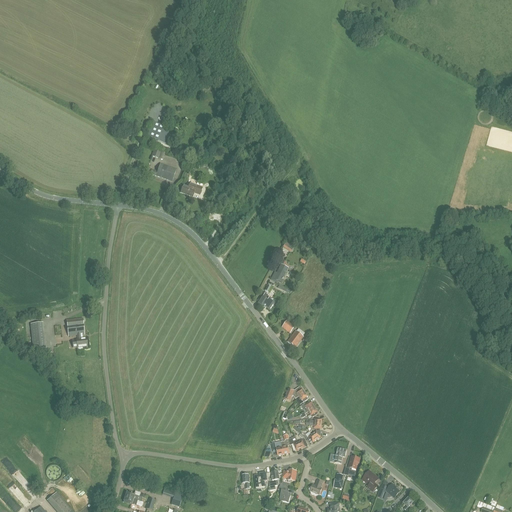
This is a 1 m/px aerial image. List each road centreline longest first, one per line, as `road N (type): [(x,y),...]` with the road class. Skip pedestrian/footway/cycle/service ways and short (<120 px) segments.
road 1 (tertiary): [(341,429),(195,236),(158,213),(117,205)]
road 2 (unclassified): [(122,455),(104,353),(117,205)]
road 3 (tertiary): [(439,511),(341,429)]
road 4 (tertiary): [(117,205),(48,197),(0,172)]
